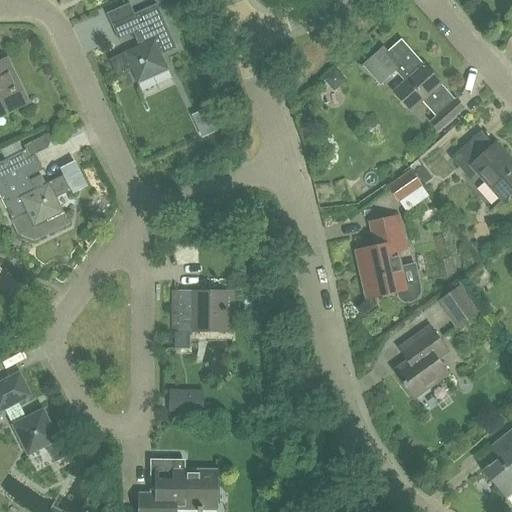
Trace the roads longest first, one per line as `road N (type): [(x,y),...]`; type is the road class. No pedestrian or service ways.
road 1 (residential): [(138,211),(58,310),(58,355),(95,421),(117,425),(133,416),(149,371),(144,224)]
road 2 (residential): [(418,511),(393,491),(350,427),(288,168)]
road 3 (residential): [(138,211),(42,8),(0,7)]
road 4 (residential): [(138,211),(288,168)]
road 5 (residential): [(288,168),(246,33)]
